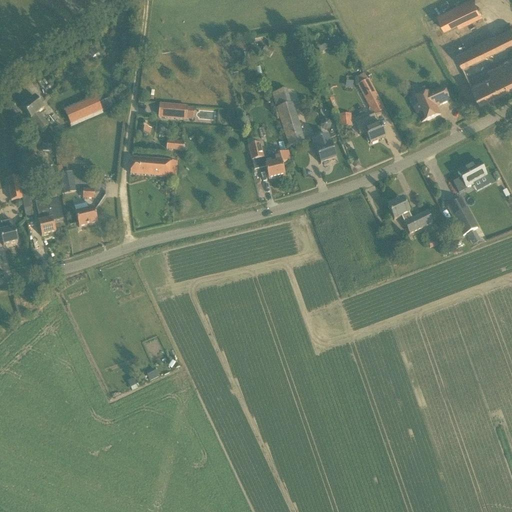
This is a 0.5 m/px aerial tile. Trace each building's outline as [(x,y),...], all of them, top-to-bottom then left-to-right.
[(443,30),(479,13),(473,0),(468,0),(436,16),(443,30)] [(461,67),(511,42),(511,27),(456,55),(461,67)] [(312,53),(306,56),(309,62),(315,59),(312,53)] [(486,70),(490,78),(471,87),(479,104),(511,87),(511,59),(511,58),(486,70)] [(368,80),(367,81),(364,75),(356,78),(359,85),(357,86),(369,107),(379,102),(368,80)] [(303,142),(291,103),(287,89),(272,94),(276,108),(288,147),(303,142)] [(436,108),(449,102),(443,89),(430,94),(430,93),(410,102),(421,125),(440,116),(436,108)] [(35,98),(22,108),(31,120),(41,132),(49,126),(39,114),(44,110),(35,98)] [(108,100),(100,103),(103,112),(112,108),(108,100)] [(64,116),(69,127),(98,115),(93,103),(64,116)] [(159,118),(169,119),(186,121),(187,119),(191,119),(192,110),(187,109),(187,108),(160,105),(159,118)] [(375,116),(369,119),(370,120),(362,123),(365,131),(364,131),(370,145),(385,139),(379,125),(375,116)] [(322,136),(331,133),(328,121),(319,124),(322,136)] [(141,126),(139,134),(150,136),(151,128),(147,127),(147,123),(143,122),(142,127),(141,126)] [(327,137),(313,142),(316,150),(315,150),(321,165),(336,159),(331,145),(330,145),(327,137)] [(167,142),(166,150),(183,152),(184,142),(174,141),(173,143),(167,142)] [(247,147),(251,162),(263,159),(260,144),(247,147)] [(290,161),(288,153),(273,157),(274,165),(265,167),(268,181),(285,177),(281,163),(290,161)] [(177,164),(133,159),(132,158),(130,175),(176,179),(177,164)] [(466,189),(478,182),(482,189),(490,185),(478,162),(458,173),(466,189)] [(74,180),(84,181),(84,173),(88,173),(88,164),(75,164),(74,180)] [(72,173),(59,175),(63,194),(75,192),(72,173)] [(7,180),(11,202),(23,200),(18,178),(7,180)] [(409,235),(433,224),(427,212),(412,220),(409,214),(403,200),(387,207),(394,221),(401,217),(404,223),(404,224),(409,235)] [(463,237),(478,229),(462,201),(448,208),(463,237)] [(47,221),(38,223),(41,237),(56,234),(52,220),(51,215),(48,204),(43,205),(47,221)] [(94,210),(75,214),(79,228),(97,223),(94,210)] [(12,221),(4,223),(0,223),(0,233),(3,247),(18,243),(12,221)] [(426,238),(430,249),(449,242),(444,230),(426,238)] [(476,231),(466,236),(472,247),(481,243),(476,231)]
